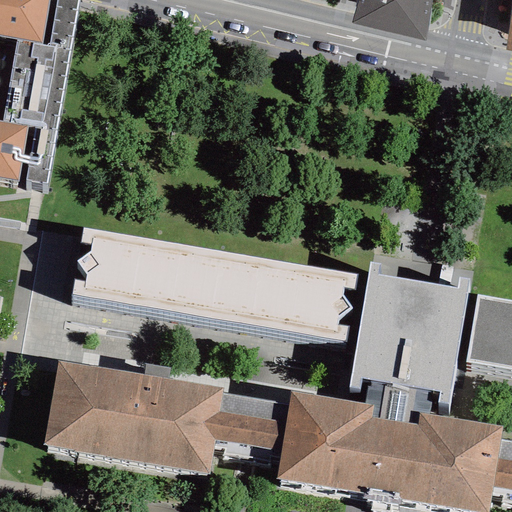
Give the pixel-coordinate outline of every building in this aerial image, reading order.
[(430,0),(355,0),(350,20),(425,38),(430,0)] [(0,201),(46,210),(80,21),(0,6),(0,201)] [(358,301),(83,257),(72,323),(347,368),(358,301)] [(0,358),(11,287),(0,285),(0,358)] [(370,290),(352,396),(349,415),(360,417),(362,407),(371,408),(367,431),(378,433),(429,442),(433,418),(440,419),(438,430),(448,432),(453,405),(469,307),(459,305),(458,315),(419,309),(378,302),(379,292),(370,290)] [(511,327),(478,322),(467,390),(511,398),(511,327)] [(511,511),(511,488),(503,487),(509,458),(429,442),(378,433),(367,431),(291,420),(286,453),(219,441),(223,417),(62,389),(47,474),(209,502),(216,465),(281,477),(276,507),(304,511),(370,511),(371,511),(511,511)]
